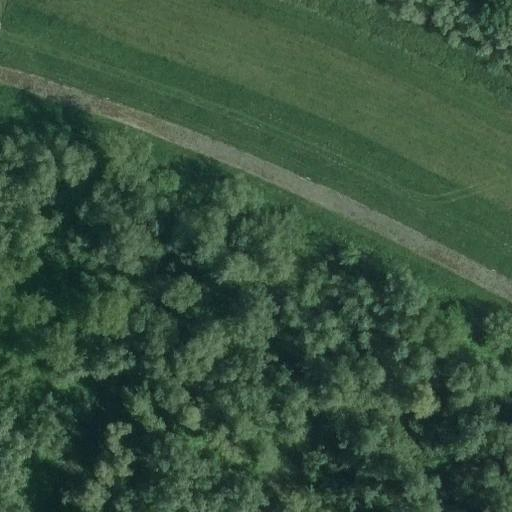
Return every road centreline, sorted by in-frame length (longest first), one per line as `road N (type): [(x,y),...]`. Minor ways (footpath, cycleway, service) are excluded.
road 1 (track): [(511,245),(227,113),(0,33)]
road 2 (track): [(65,0),(290,83),(511,190)]
